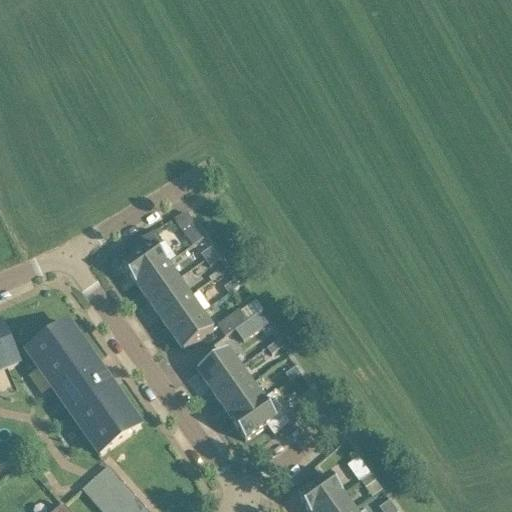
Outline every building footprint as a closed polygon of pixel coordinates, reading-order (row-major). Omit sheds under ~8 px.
[(192,249),(204,240),(199,233),(194,225),(182,234),(187,241),(192,249)] [(156,235),(155,234),(136,245),(137,246),(144,254),(122,269),(135,287),(167,264),(157,250),(163,246),(156,235)] [(216,256),(211,250),(201,257),(205,263),(216,256)] [(220,262),(216,256),(205,263),(210,269),(220,262)] [(166,266),(136,287),(148,304),(178,283),(166,266)] [(148,304),(160,320),(190,299),(178,283),(148,304)] [(224,290),(229,297),(239,289),(234,283),(224,290)] [(190,299),(160,320),(172,337),(202,316),(190,299)] [(226,340),(235,333),(247,325),(239,313),(218,328),(226,340)] [(202,316),(172,337),(184,355),(214,333),(202,316)] [(247,325),(235,333),(244,345),(268,328),(260,316),(247,325)] [(0,374),(19,366),(1,326),(0,326),(0,374)] [(28,354),(101,458),(141,430),(68,326),(28,354)] [(267,351),(272,358),(282,350),(278,344),(267,351)] [(210,391),(240,370),(228,353),(198,374),(210,391)] [(240,370),(210,391),(222,408),(252,387),(240,370)] [(286,377),(290,383),(300,376),(296,370),(286,377)] [(252,387),(222,408),(233,424),(233,425),(263,404),(263,403),(264,402),(262,399),(261,400),(252,387)] [(267,429),(274,439),(290,425),(284,416),(277,421),(265,404),(233,426),(245,444),(267,429)] [(360,485),(361,484),(371,477),(362,464),(351,472),(360,485)] [(146,511),(109,469),(108,470),(82,493),(98,511),(146,511)] [(330,477),(298,499),(306,511),(320,511),(342,497),(344,496),(342,495),(330,477)] [(361,484),(366,491),(376,483),(371,477),(361,484)] [(353,511),(342,497),(320,511),(353,511)] [(390,511),(394,509),(390,503),(380,510),(380,511),(390,511)]
